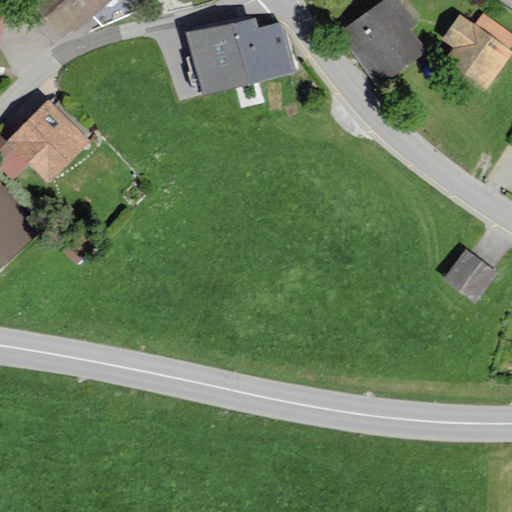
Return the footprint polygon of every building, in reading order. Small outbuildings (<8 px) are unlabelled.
[(25,0),(52,32),(90,0),(25,0)] [(392,0),(387,0),(336,30),(372,89),(427,57),(392,0)] [(511,47),(466,15),(438,54),(484,87),(511,47)] [(268,22),(187,45),(203,101),(284,78),(268,22)] [(89,146),(41,101),(0,144),(0,147),(46,191),(89,146)] [(0,266),(38,232),(0,190),(0,266)] [(491,267),(463,246),(439,279),(466,300),(491,267)]
